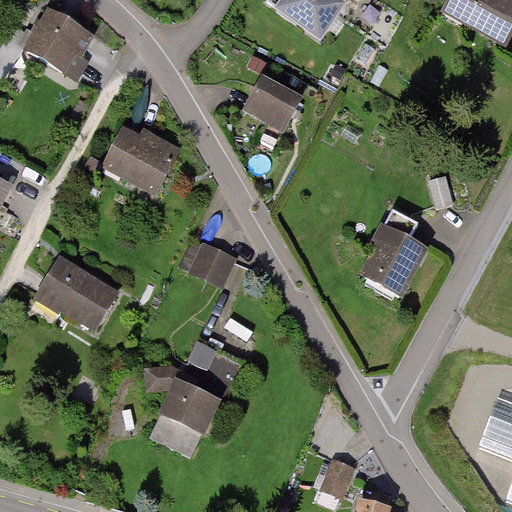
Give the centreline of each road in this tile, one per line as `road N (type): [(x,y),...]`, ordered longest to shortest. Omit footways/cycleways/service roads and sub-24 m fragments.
road 1 (residential): [(372,425),(157,63)]
road 2 (residential): [(372,425),(385,417),(511,185)]
